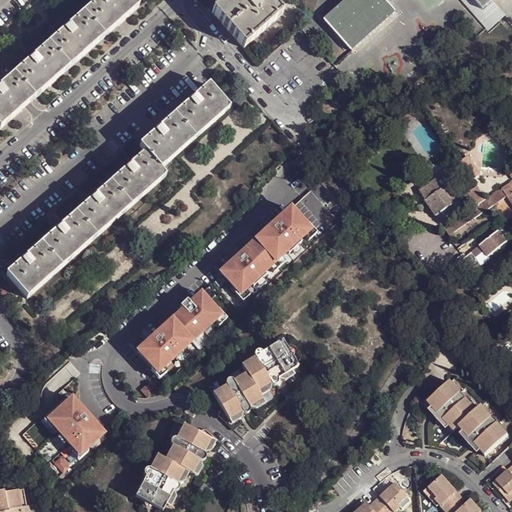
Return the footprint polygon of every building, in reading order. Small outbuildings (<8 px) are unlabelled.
[(139,8),(132,0),(105,0),(0,92),(0,129),(0,130),(139,8)] [(269,0),(221,0),(211,9),(245,47),(282,15),(269,0)] [(352,51),(397,12),(386,1),(384,0),(349,0),(325,21),(352,51)] [(460,0),(476,17),(484,10),(474,0),(460,0)] [(495,0),(474,0),(484,10),(492,3),(495,0)] [(506,15),(492,3),(484,10),(476,17),(488,31),(506,15)] [(209,85),(139,147),(145,153),(160,170),(229,109),(209,85)] [(419,110),(404,120),(407,126),(423,117),(419,110)] [(417,154),(436,143),(425,123),(406,134),(417,154)] [(166,176),(160,170),(145,153),(7,275),(27,299),(166,176)] [(473,179),(479,174),(474,167),(472,169),(469,165),(472,164),(467,157),(461,161),(473,179)] [(477,205),(449,224),(455,233),(507,198),(511,204),(511,174),(510,176),(511,179),(511,181),(487,198),(480,187),(469,195),(477,205)] [(436,216),(457,202),(447,188),(440,177),(420,190),(436,216)] [(447,188),(457,202),(469,195),(464,187),(459,189),(455,184),(447,188)] [(245,194),(249,190),(244,185),(240,190),(245,194)] [(266,230),(254,241),(274,262),(280,257),(286,251),(288,253),(299,243),(297,241),(303,235),(309,230),(305,226),(290,208),(278,219),(278,220),(267,230),(266,230)] [(307,224),(305,226),(309,230),(303,235),(307,240),(315,233),(307,224)] [(455,233),(449,224),(444,228),(452,240),(458,237),(455,233)] [(479,245),(487,257),(506,243),(498,231),(479,245)] [(219,272),(221,274),(239,294),(244,289),(250,284),(252,286),(265,274),(263,272),(268,267),(274,262),(254,241),(242,251),(243,252),(231,263),(231,262),(219,272)] [(487,257),(479,245),(463,257),(462,255),(457,259),(468,272),(487,257)] [(284,261),(280,257),(274,262),(278,267),(284,261)] [(457,259),(429,281),(434,288),(457,281),(468,272),(457,259)] [(278,267),(274,262),(268,267),(272,272),(278,267)] [(221,274),(200,293),(218,313),(239,294),(221,274)] [(244,289),(239,294),(243,298),(248,293),(244,289)] [(148,340),(136,351),(152,368),(155,372),(161,367),(159,366),(176,350),(177,351),(213,318),(218,313),(200,293),(188,304),(185,300),(179,306),(182,309),(159,330),(159,331),(149,341),(148,340)] [(438,305),(444,300),(440,294),(433,299),(430,301),(431,301),(435,306),(435,307),(438,305)] [(223,318),(218,313),(213,318),(217,323),(223,318)] [(279,344),(295,370),(301,366),(285,340),(279,344)] [(289,374),(295,370),(279,344),(245,364),(249,371),(261,391),(267,387),(268,382),(272,379),(274,382),(275,383),(278,384),(280,384),(282,381),(281,378),(279,375),(284,373),(289,374)] [(155,372),(152,368),(150,370),(158,378),(165,372),(161,367),(155,372)] [(279,375),(281,378),(288,380),(297,374),(295,370),(289,374),(284,373),(279,375)] [(259,401),(265,398),(263,395),(261,391),(249,371),(215,393),(231,419),(238,415),(239,410),(243,407),(245,411),(246,412),(248,412),(251,411),(252,409),(252,406),(250,403),(254,401),(259,401)] [(267,387),(261,391),(263,395),(273,389),(274,382),(272,379),(268,382),(267,387)] [(156,388),(149,381),(140,389),(147,397),(156,388)] [(478,412),(455,382),(430,401),(437,410),(443,404),(450,413),(446,415),(443,414),(440,416),(444,421),(450,419),(451,424),(452,427),(455,430),(461,427),(465,432),(470,433),(471,436),(471,439),(468,442),(472,445),(475,442),(477,437),(479,436),(484,443),(482,445),(483,447),(481,447),(481,452),(483,454),(506,436),(483,408),(478,412)] [(81,410),(70,398),(49,417),(55,423),(60,428),(59,429),(71,442),(71,441),(77,447),(82,452),(102,433),(91,421),(91,422),(80,411),(81,410)] [(250,403),(252,406),(258,408),(268,402),(265,398),(259,401),(254,401),(250,403)] [(450,413),(443,404),(437,410),(436,411),(440,416),(443,414),(446,415),(450,413)] [(238,415),(231,419),(234,423),(243,417),(245,411),(243,407),(239,410),(238,415)] [(55,423),(49,417),(46,420),(51,426),(55,423)] [(211,444),(215,438),(188,423),(168,458),(188,469),(193,471),(195,473),(199,466),(197,461),(200,457),(203,459),(204,460),(207,459),(209,457),(209,454),(207,452),(204,450),(206,446),(211,444)] [(475,442),(472,445),(478,453),(481,452),(481,447),(483,447),(482,445),(484,443),(479,436),(477,437),(475,442)] [(204,450),(207,452),(213,450),(219,440),(215,438),(211,444),(206,446),(204,450)] [(82,452),(77,447),(74,450),(79,455),(82,452)] [(185,475),(188,469),(168,458),(161,454),(142,489),(169,504),(172,497),(171,492),(173,488),(176,490),(178,490),(181,490),(182,488),(182,485),(180,483),(177,481),(180,476),(185,475)] [(199,466),(195,473),(200,475),(205,465),(203,459),(200,457),(197,461),(199,466)] [(510,490),(511,492),(511,469),(511,468),(491,487),(502,499),(510,490)] [(177,481),(180,483),(187,481),(193,471),(188,469),(185,475),(180,476),(177,481)] [(459,496),(440,477),(429,489),(436,498),(434,501),(438,505),(443,510),(459,496)] [(407,498),(396,485),(376,504),(382,511),(395,511),(401,506),(400,504),(407,498)] [(172,497),(169,504),(173,506),(178,496),(176,490),(173,488),(171,492),(172,497)] [(0,511),(3,511),(2,511),(28,511),(27,505),(25,505),(21,506),(18,489),(3,492),(3,489),(0,489),(0,511)] [(169,504),(142,489),(138,495),(165,510),(169,504)] [(436,498),(429,489),(423,495),(434,508),(438,505),(434,501),(436,498)] [(511,492),(510,490),(502,499),(507,504),(511,499),(511,492)] [(478,511),(469,502),(466,504),(459,496),(443,510),(444,511),(478,511)] [(400,504),(401,506),(403,508),(411,502),(407,498),(400,504)]
